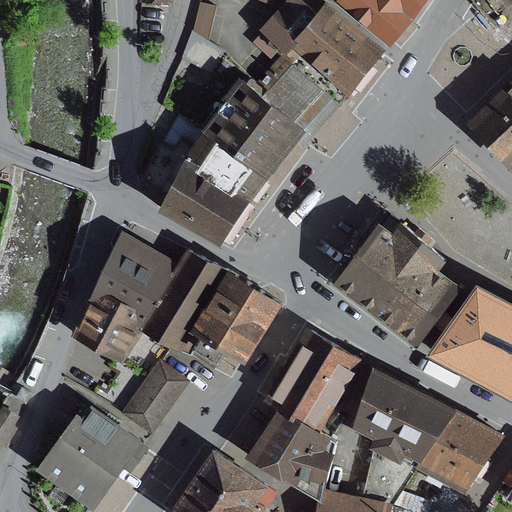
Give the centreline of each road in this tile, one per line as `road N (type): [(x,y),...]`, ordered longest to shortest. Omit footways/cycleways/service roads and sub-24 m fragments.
road 1 (residential): [(0,508),(114,191)]
road 2 (tertiary): [(454,0),(401,97),(275,268)]
road 3 (residential): [(307,293),(142,511)]
road 4 (residential): [(307,293),(376,346),(511,415)]
road 5 (tertiary): [(275,268),(227,254),(114,191)]
road 6 (residential): [(134,109),(159,80),(188,0)]
road 7 (tertiary): [(114,191),(0,144)]
